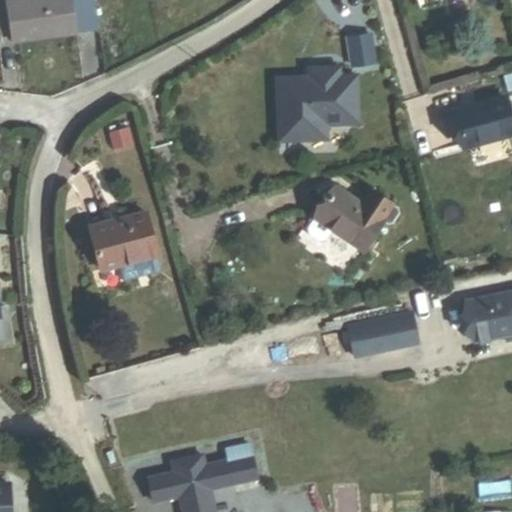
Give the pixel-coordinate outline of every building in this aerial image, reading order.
[(8,0),(11,40),(98,35),(96,0),(8,0)] [(340,68),(304,69),(304,78),(272,78),(275,146),(327,143),(327,129),(359,128),(357,76),(340,76),(340,68)] [(464,144),(511,131),(511,126),(505,100),(456,113),(464,144)] [(111,130),(115,147),(135,142),(131,125),(111,130)] [(361,247),(390,201),(371,189),(361,203),(334,185),(313,216),(314,217),(308,225),(310,232),(319,238),(326,236),(331,228),(361,247)] [(103,266),(157,253),(147,210),(93,224),(103,266)] [(511,333),(511,287),(468,297),(477,341),(511,333)] [(420,343),(412,314),(349,332),(358,361),(420,343)] [(119,443),(153,436),(147,410),(113,417),(119,443)] [(169,473),(143,479),(149,507),(176,502),(177,511),(214,511),(210,493),(257,483),(249,445),(223,450),(226,463),(204,467),(202,456),(167,463),(169,473)] [(111,452),(105,455),(109,465),(115,463),(111,452)] [(0,511),(18,511),(18,481),(0,480),(0,511)]
